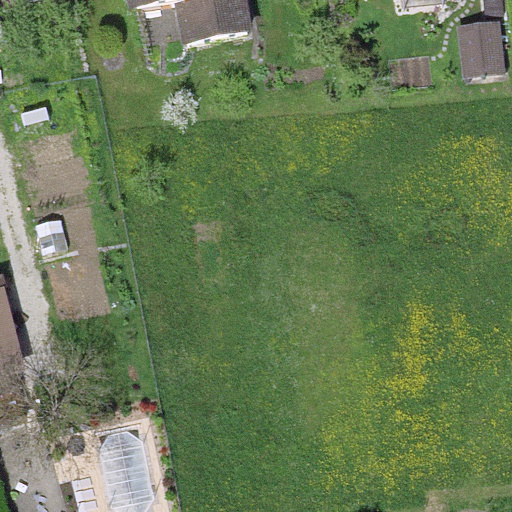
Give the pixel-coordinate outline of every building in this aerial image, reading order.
[(128,0),(130,9),(175,1),(182,45),(257,33),(251,0),(128,0)] [(446,0),(401,0),(403,8),(447,4),(446,0)] [(500,21),(458,26),(464,78),(506,74),(500,21)] [(4,286),(0,286),(0,376),(20,371),(27,369),(4,286)] [(0,432),(34,424),(20,371),(0,376),(0,432)]
